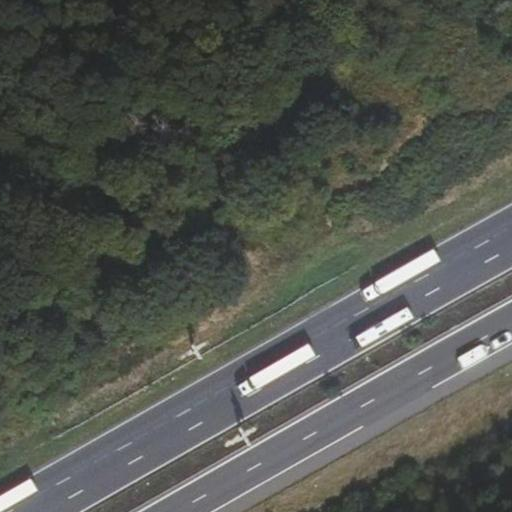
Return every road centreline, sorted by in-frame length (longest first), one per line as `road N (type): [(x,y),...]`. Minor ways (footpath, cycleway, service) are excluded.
road 1 (motorway): [(511,239),(26,511)]
road 2 (motorway): [(176,511),(511,321)]
